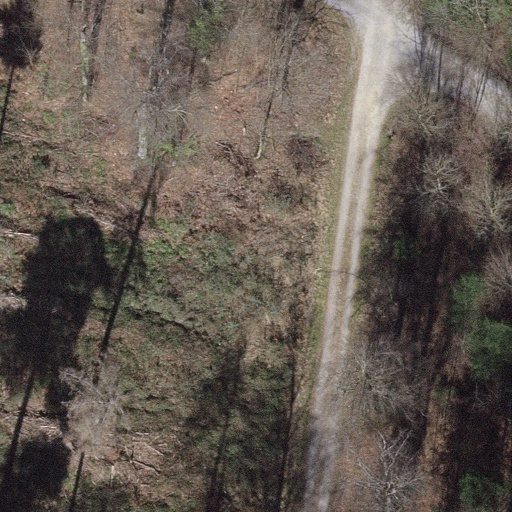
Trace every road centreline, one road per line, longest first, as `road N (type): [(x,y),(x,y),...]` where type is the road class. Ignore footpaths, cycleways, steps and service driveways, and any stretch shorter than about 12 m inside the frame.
road 1 (track): [(384,0),(315,511)]
road 2 (track): [(339,0),(511,111)]
